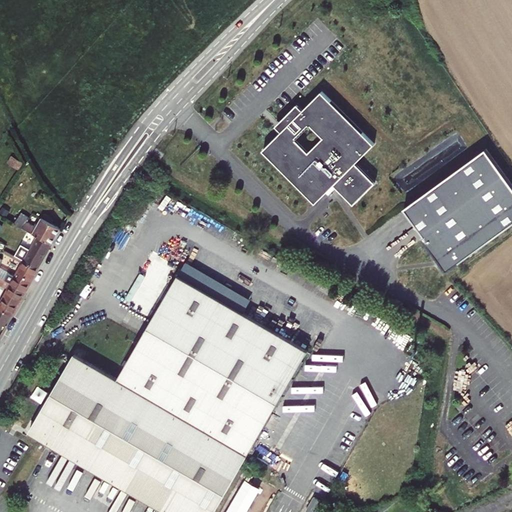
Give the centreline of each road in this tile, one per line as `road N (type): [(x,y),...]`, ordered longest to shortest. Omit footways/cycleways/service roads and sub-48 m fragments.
road 1 (secondary): [(59,264),(145,145),(278,0)]
road 2 (secondary): [(268,0),(151,116),(59,264)]
road 3 (unknown): [(221,151),(328,35)]
road 4 (secondary): [(59,264),(0,372)]
